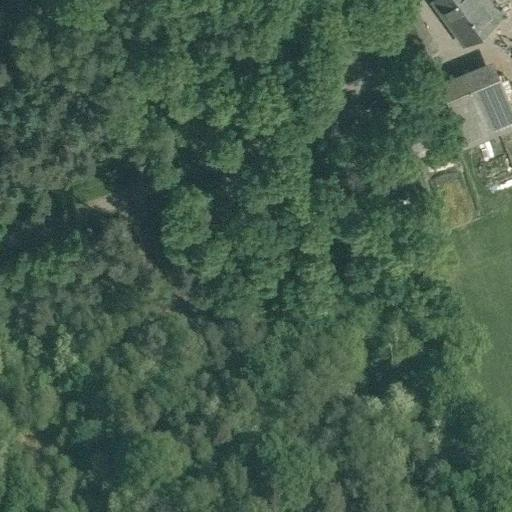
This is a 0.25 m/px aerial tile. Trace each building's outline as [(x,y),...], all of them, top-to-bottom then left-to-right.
[(464,43),(500,17),(488,0),(433,0),(446,17),(449,14),(467,39),(463,42),(464,43)] [(381,70),(404,60),(405,60),(436,45),(416,6),(386,20),(388,24),(366,34),(381,70)] [(453,89),(472,80),(465,65),(446,74),(453,89)] [(511,124),(511,105),(499,73),(446,95),(459,127),(444,133),(451,150),(511,124)] [(440,131),(434,116),(410,126),(411,130),(389,140),(394,150),(440,131)] [(430,259),(446,255),(439,238),(424,243),(430,259)]
